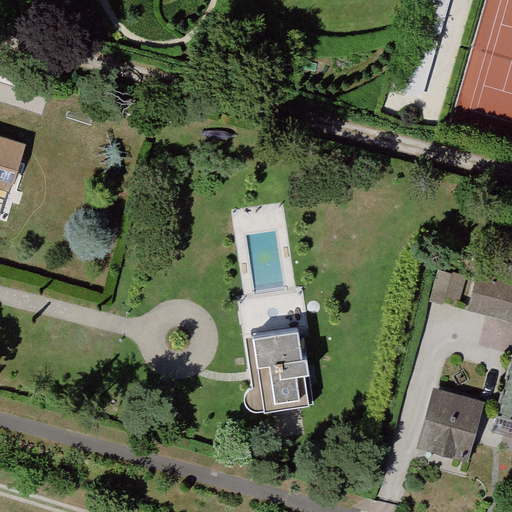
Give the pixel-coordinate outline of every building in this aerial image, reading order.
[(19,152),(0,146),(0,208),(2,209),(19,152)] [(450,281),(436,277),(428,306),(442,310),(444,303),(458,307),(465,283),(451,279),(450,281)] [(511,290),(475,281),(467,315),(511,326),(511,290)] [(294,337),(250,342),(260,417),(304,411),(294,337)] [(478,408),(432,395),(416,453),(462,466),(478,408)]
